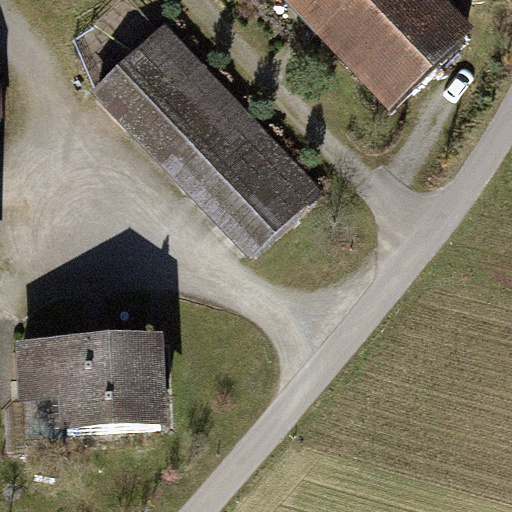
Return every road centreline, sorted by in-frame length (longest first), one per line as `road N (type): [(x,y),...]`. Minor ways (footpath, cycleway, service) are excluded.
road 1 (track): [(345,364),(106,207),(66,63),(161,0)]
road 2 (track): [(217,511),(345,364),(511,123)]
